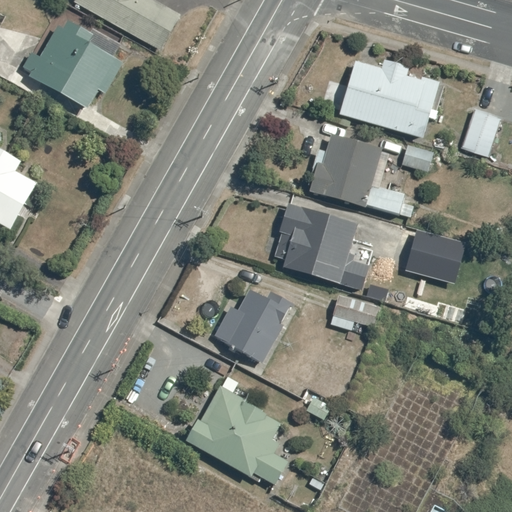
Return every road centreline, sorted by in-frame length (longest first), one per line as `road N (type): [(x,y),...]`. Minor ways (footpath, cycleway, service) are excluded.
road 1 (secondary): [(0,499),(282,0)]
road 2 (residential): [(511,34),(391,0)]
